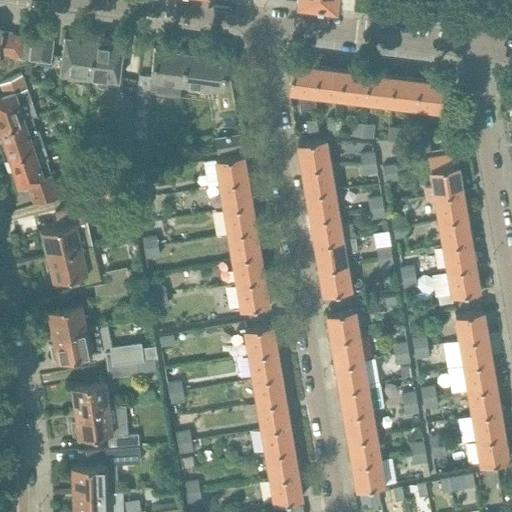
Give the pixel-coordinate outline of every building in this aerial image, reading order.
[(0,64),(8,66),(9,56),(28,59),(31,35),(0,31),(0,30),(0,64)] [(93,38),(64,34),(59,72),(89,76),(93,38)] [(31,35),(28,59),(50,62),(53,38),(31,35)] [(123,41),(93,38),(89,76),(118,79),(123,41)] [(151,75),(148,92),(150,92),(179,96),(181,85),(181,82),(182,82),(186,49),(154,45),(151,75)] [(186,49),(182,82),(215,87),(216,89),(220,113),(235,111),(228,71),(224,70),(226,54),(186,49)] [(317,66),(292,63),(288,90),(300,92),(299,97),(300,109),(315,108),(314,93),(317,66)] [(339,96),(343,69),(317,66),(314,93),(339,96)] [(368,72),(343,69),(339,96),(364,100),(368,72)] [(389,103),(393,75),(368,72),(364,100),(389,103)] [(2,94),(0,94),(0,127),(31,117),(31,116),(36,114),(23,75),(4,81),(8,92),(2,94)] [(415,106),(418,78),(393,75),(389,103),(415,106)] [(440,109),(444,82),(418,78),(415,106),(440,109)] [(134,115),(131,139),(145,141),(149,105),(150,97),(149,97),(136,95),(135,103),(134,115)] [(131,139),(134,115),(122,114),(119,137),(131,139)] [(36,132),(31,117),(0,127),(0,133),(8,157),(43,145),(38,131),(36,132)] [(306,120),(308,134),(318,132),(316,118),(306,120)] [(328,118),(327,132),(337,133),(339,119),(328,118)] [(354,121),(352,135),(371,137),(373,123),(354,121)] [(388,125),(387,139),(397,140),(398,126),(388,125)] [(94,141),(84,131),(77,138),(87,148),(94,141)] [(430,136),(420,138),(422,152),(432,150),(450,147),(448,133),(430,136)] [(241,148),(239,134),(215,138),(218,152),(241,148)] [(329,163),(324,137),(297,142),(301,167),(329,163)] [(46,159),(47,159),(43,145),(8,157),(18,186),(29,183),(31,191),(30,191),(34,204),(58,196),(46,159)] [(360,153),(361,163),(375,161),(374,151),(360,153)] [(219,183),(247,179),(242,153),(215,158),(219,183)] [(426,196),(434,194),(462,190),(457,164),(453,165),(451,153),(428,157),(432,183),(424,184),(426,196)] [(363,173),(377,170),(375,161),(361,163),(363,173)] [(333,188),(329,163),(301,167),(306,192),(333,188)] [(395,163),(382,165),(385,181),(398,179),(395,163)] [(247,179),(219,183),(224,208),(251,203),(247,179)] [(108,183),(84,189),(88,202),(103,199),(107,198),(111,197),(108,183)] [(134,187),(136,197),(149,195),(147,185),(134,187)] [(337,213),(333,188),(306,192),(310,217),(337,213)] [(434,194),(438,219),(466,215),(462,190),(434,194)] [(151,205),(149,195),(136,197),(138,208),(151,205)] [(369,207),(383,205),(381,195),(367,198),(369,207)] [(55,211),(58,225),(41,229),(46,254),(91,244),(85,215),(106,210),(103,199),(88,202),(81,204),(81,205),(55,211)] [(251,203),(224,208),(228,233),(255,228),(251,203)] [(371,217),(385,215),(383,205),(369,207),(371,217)] [(339,224),(337,213),(310,217),(314,242),(342,238),(353,236),(351,222),(339,224)] [(391,217),(393,227),(407,225),(405,215),(391,217)] [(438,219),(443,244),(470,239),(466,215),(438,219)] [(407,225),(393,227),(395,237),(408,234),(407,225)] [(255,228),(228,233),(232,258),(259,253),(255,228)] [(143,238),(145,247),(158,245),(156,235),(143,238)] [(342,238),(314,242),(319,267),(346,263),(344,252),(357,250),(355,236),(353,236),(342,238)] [(443,244),(447,269),(474,264),(470,239),(443,244)] [(97,268),(91,244),(46,254),(52,279),(87,272),(87,271),(97,268)] [(159,254),(158,245),(145,247),(146,257),(159,254)] [(378,257),(392,255),(390,245),(376,248),(378,257)] [(259,253),(232,258),(236,283),(264,278),(259,253)] [(379,267),(393,265),(392,255),(378,257),(379,267)] [(350,288),(346,263),(319,267),(323,293),(350,288)] [(451,294),(479,290),(474,264),(447,269),(451,294)] [(414,265),(400,267),(401,277),(415,274),(414,265)] [(94,285),(123,279),(128,278),(126,266),(92,273),(94,285)] [(415,274),(401,277),(403,286),(417,284),(415,274)] [(240,308),(264,304),(268,303),(264,278),(236,283),(240,308)] [(126,291),(123,279),(94,285),(96,297),(126,291)] [(152,287),(153,297),(167,294),(165,285),(152,287)] [(386,306),(400,303),(398,293),(384,296),(386,306)] [(168,303),(167,294),(153,297),(155,306),(168,303)] [(51,334),(90,326),(88,316),(84,316),(81,301),(46,308),(51,334)] [(354,308),(326,313),(331,338),(358,333),(354,308)] [(455,314),(459,339),(486,335),(482,309),(455,314)] [(276,348),(271,323),(244,328),(248,353),(276,348)] [(54,344),(50,345),(53,358),(56,358),(57,359),(100,350),(97,334),(91,335),(90,326),(52,334),(54,344)] [(160,335),(161,344),(175,342),(174,333),(160,335)] [(335,363),(362,358),(358,333),(331,338),(335,363)] [(412,338),(414,347),(427,345),(426,335),(412,338)] [(463,364),(491,359),(486,335),(459,339),(463,364)] [(394,353),(408,351),(406,341),(393,343),(394,353)] [(111,352),(105,353),(107,364),(136,360),(141,360),(155,358),(157,357),(155,346),(140,348),(139,343),(111,347),(111,352)] [(427,345),(414,347),(415,357),(429,355),(427,345)] [(276,348),(248,353),(252,378),(280,373),(276,348)] [(396,363),(410,360),(408,351),(394,353),(396,363)] [(362,358),(335,363),(339,388),(367,383),(379,381),(374,356),(362,358)] [(463,364),(467,389),(495,384),(491,359),(463,364)] [(136,360),(107,364),(108,376),(138,372),(136,360)] [(409,364),(399,366),(401,377),(411,376),(409,364)] [(280,373),(252,378),(257,403),(284,398),(280,373)] [(74,410),(108,405),(105,380),(70,384),(71,387),(68,391),(69,397),(72,399),(74,410)] [(169,392),(183,390),(181,381),(168,383),(169,392)] [(367,383),(339,388),(343,413),(371,408),(383,406),(379,381),(367,383)] [(467,389),(472,414),(499,409),(495,384),(467,389)] [(420,387),(422,397),(436,394),(434,385),(420,387)] [(185,399),(183,390),(169,392),(171,401),(185,399)] [(403,403),(417,401),(415,391),(401,393),(403,403)] [(436,394),(422,397),(424,407),(438,404),(436,394)] [(284,398),(257,403),(261,428),(288,423),(284,398)] [(418,410),(417,401),(403,403),(404,413),(418,410)] [(108,436),(109,447),(139,445),(138,433),(126,434),(125,422),(122,422),(120,404),(108,405),(74,410),(75,421),(71,422),(72,434),(77,433),(77,436),(97,433),(98,437),(108,436)] [(371,408),(343,413),(348,438),(375,433),(371,408)] [(472,414),(476,439),(503,434),(499,409),(472,414)] [(288,423),(261,428),(265,452),(293,448),(288,423)] [(178,442),(191,440),(189,430),(176,432),(178,442)] [(375,433),(348,438),(352,463),(379,458),(375,433)] [(429,437),(431,446),(444,444),(443,434),(429,437)] [(476,439),(480,464),(508,460),(503,434),(476,439)] [(193,449),(191,440),(178,442),(180,451),(193,449)] [(411,453),(425,450),(424,441),(410,443),(411,453)] [(444,444),(431,446),(432,456),(446,454),(444,444)] [(140,457),(139,445),(109,447),(110,459),(140,457)] [(297,472),(293,448),(265,452),(269,477),(297,472)] [(413,463),(427,460),(425,450),(411,453),(413,463)] [(182,467),(194,465),(192,455),(180,457),(182,467)] [(352,463),(356,489),(384,484),(379,458),(352,463)] [(106,463),(71,464),(72,490),(107,489),(116,489),(115,479),(117,479),(116,463),(106,463)] [(499,480),(497,468),(487,469),(490,482),(499,480)] [(297,472),(269,477),(274,503),(301,498),(297,472)] [(474,485),(472,472),(463,474),(466,487),(474,485)] [(451,489),(448,477),(440,479),(442,491),(451,489)] [(186,491),(199,489),(198,480),(185,482),(186,491)] [(427,494),(425,481),(416,483),(419,496),(427,494)] [(404,499),(401,486),(393,488),(395,500),(404,499)] [(107,489),(72,490),(72,511),(151,511),(149,511),(144,511),(144,506),(123,510),(122,488),(116,489),(107,489)] [(201,498),(199,489),(186,491),(188,501),(201,498)] [(378,490),(360,494),(362,507),(380,503),(378,490)] [(183,511),(182,500),(150,505),(151,511),(183,511)]
